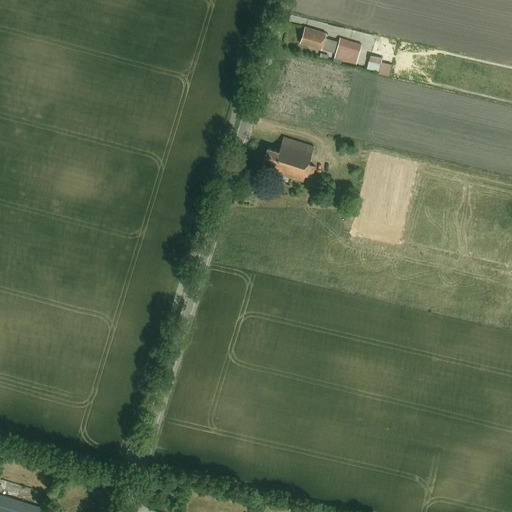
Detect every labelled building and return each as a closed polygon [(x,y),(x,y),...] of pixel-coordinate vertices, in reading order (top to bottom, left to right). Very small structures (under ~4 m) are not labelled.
[(322,51),(327,34),(306,28),(301,45),(322,51)] [(357,64),(362,45),(341,39),(335,58),(357,64)] [(369,61),(380,64),(382,58),(371,56),(369,61)] [(303,182),(314,148),(284,138),(279,153),(268,149),(263,166),(273,169),(272,173),(303,182)] [(332,185),(332,188),(316,184),(315,190),(338,195),(340,187),(332,185)] [(0,511),(42,511),(44,509),(0,495),(0,511)]
